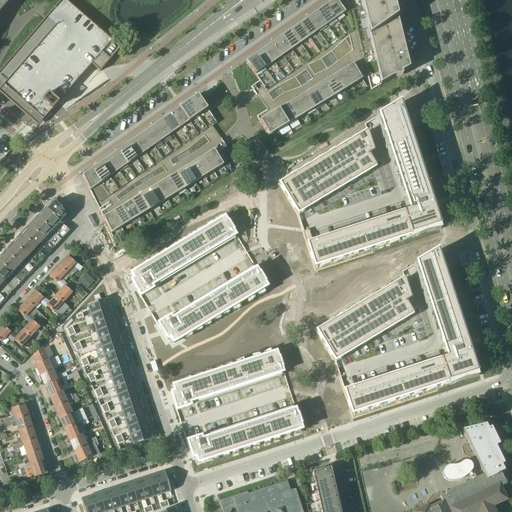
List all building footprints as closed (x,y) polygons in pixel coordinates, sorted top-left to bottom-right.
[(44,20),(0,70),(0,79),(0,80),(4,84),(3,85),(13,94),(43,120),(52,110),(58,103),(92,65),(100,72),(102,70),(105,66),(120,48),(65,0),(61,0),(46,18),(44,20)] [(335,0),(334,0),(326,6),(327,8),(336,20),(345,13),(336,1),(335,0)] [(348,0),(349,1),(352,0),(353,4),(364,2),(379,65),(366,73),(370,87),(371,91),(392,78),(402,76),(401,73),(408,69),(409,69),(408,66),(391,0),(348,0)] [(326,6),(317,12),(318,14),(327,26),(336,20),(327,8),(326,6)] [(309,18),(308,18),(318,32),(327,26),(318,14),(317,12),(309,18)] [(308,18),(299,24),(309,38),(318,32),(308,18)] [(299,24),(290,31),(300,45),(309,38),(299,24)] [(290,31),(282,37),(291,51),(300,45),(290,31)] [(282,37),(273,43),(282,57),(291,51),(282,37)] [(273,43),(264,49),(274,63),(282,57),(273,43)] [(264,49),(255,55),(265,69),(274,63),(264,49)] [(252,57),(246,62),(247,64),(255,76),(256,76),(265,69),(255,55),(252,57)] [(352,65),(343,70),(345,74),(352,86),(362,80),(355,68),(352,65)] [(343,70),(334,76),(336,80),(343,91),(352,86),(345,74),(343,70)] [(334,76),(324,82),(327,86),(334,97),(343,91),(336,80),(334,76)] [(259,82),(251,88),(252,90),(253,91),(256,96),(265,89),(260,81),(259,82)] [(324,82),(315,87),(318,91),(325,103),(334,97),(327,86),(324,82)] [(315,87),(306,93),(308,97),(315,108),(325,103),(318,91),(315,87)] [(306,93),(297,99),(299,103),(306,114),(315,108),(308,97),(306,93)] [(197,96),(188,102),(198,116),(197,116),(202,124),(207,120),(211,127),(212,126),(217,123),(209,112),(206,108),(198,96),(197,96)] [(297,99),(287,104),(290,108),(297,120),(306,114),(299,103),(297,99)] [(188,102),(179,108),(189,122),(197,116),(198,116),(188,102)] [(287,104),(278,110),(281,114),(288,125),(297,120),(290,108),(287,104)] [(309,230),(303,232),(307,244),(315,267),(439,226),(433,206),(429,194),(426,194),(402,121),(400,113),(399,110),(401,110),(402,110),(399,104),(379,116),(379,117),(380,120),(406,201),(414,199),(417,208),(424,206),(424,209),(313,245),(313,243),(313,242),(309,230)] [(179,108),(170,114),(180,128),(189,122),(179,108)] [(278,110),(270,115),(272,119),(271,119),(278,131),(279,131),(282,136),(291,130),(288,125),(281,114),(278,110)] [(267,111),(256,117),(261,123),(262,127),(269,137),(278,131),(271,119),(272,119),(270,115),(267,111)] [(170,114),(162,121),(171,135),(180,128),(170,114)] [(162,121),(153,127),(162,141),(171,135),(162,121)] [(153,127),(144,133),(154,147),(162,141),(153,127)] [(367,132),(280,184),(297,214),(298,214),(299,213),(376,167),(369,155),(374,152),(367,132)] [(144,133),(135,139),(145,153),(154,147),(144,133)] [(135,139),(126,145),(136,159),(145,153),(135,139)] [(221,139),(212,146),(218,154),(227,148),(225,145),(224,144),(221,139)] [(126,145),(117,152),(127,166),(136,159),(126,145)] [(214,150),(204,156),(207,161),(213,171),(223,166),(217,155),(214,150)] [(117,152),(108,158),(110,160),(118,172),(127,166),(117,152)] [(204,156),(195,162),(198,166),(204,177),(213,171),(207,161),(204,156)] [(108,158),(100,164),(101,166),(109,178),(118,172),(110,160),(108,158)] [(195,162),(186,167),(188,172),(195,183),(204,177),(198,166),(195,162)] [(100,164),(91,170),(92,172),(101,184),(109,178),(101,166),(100,164)] [(186,167),(176,173),(179,178),(186,188),(195,183),(188,172),(186,167)] [(91,170),(82,176),(83,178),(85,183),(94,200),(103,193),(99,185),(101,184),(92,172),(91,170)] [(176,173),(167,179),(170,183),(177,194),(186,188),(179,178),(176,173)] [(167,179),(158,184),(161,189),(167,200),(177,194),(170,183),(167,179)] [(158,184),(149,190),(152,194),(158,205),(167,200),(161,189),(158,184)] [(149,190),(140,196),(142,200),(149,211),(158,205),(152,194),(149,190)] [(140,196),(130,201),(133,206),(140,217),(149,211),(142,200),(140,196)] [(130,201),(121,207),(124,211),(131,222),(140,217),(133,206),(130,201)] [(54,202),(0,259),(0,305),(70,231),(64,226),(66,223),(65,222),(69,217),(64,207),(61,209),(54,202)] [(110,207),(100,213),(111,234),(121,228),(115,217),(113,212),(110,207)] [(121,207),(113,212),(115,217),(121,228),(131,222),(124,211),(121,207)] [(225,217),(131,273),(134,279),(131,280),(141,296),(154,289),(152,286),(236,235),(233,230),(234,230),(229,222),(228,222),(225,217)] [(350,389),(344,391),(352,414),(435,387),(477,373),(470,353),(466,341),(463,342),(440,269),(438,263),(437,261),(436,258),(438,257),(438,258),(439,258),(437,251),(416,264),(417,268),(418,270),(443,348),(444,348),(451,346),(454,355),(461,353),(462,356),(351,392),(350,390),(350,389)] [(59,266),(66,273),(74,265),(80,271),(82,268),(76,263),(75,263),(68,256),(68,257),(69,257),(60,266),(59,266)] [(62,278),(66,273),(59,266),(60,267),(51,276),(50,275),(50,276),(57,283),(59,286),(64,281),(62,278)] [(171,317),(158,324),(167,340),(170,339),(173,344),(267,287),(264,282),(265,282),(260,273),(259,274),(256,269),(172,319),(171,317)] [(78,281),(86,289),(94,281),(86,273),(78,281)] [(405,279),(317,332),(335,361),(336,361),(338,360),(340,358),(413,314),(412,313),(406,302),(411,299),(405,279)] [(67,285),(64,281),(59,286),(62,290),(57,296),(56,295),(56,296),(63,302),(72,293),(66,287),(67,285)] [(27,300),(34,307),(39,302),(42,304),(46,300),(43,297),(43,298),(35,291),(36,292),(28,301),(27,300)] [(63,302),(56,296),(55,296),(56,297),(52,301),(51,303),(46,300),(42,304),(46,307),(47,306),(54,312),(63,302)] [(17,310),(24,317),(26,320),(31,315),(29,312),(34,307),(27,300),(26,301),(27,301),(18,311),(17,310)] [(106,300),(86,306),(90,316),(109,309),(106,300)] [(109,309),(90,316),(93,325),(112,318),(109,309)] [(60,317),(58,319),(61,322),(66,317),(63,314),(60,317)] [(23,330),(31,337),(40,327),(33,321),(34,320),(31,315),(26,320),(30,324),(24,330),(23,330)] [(112,318),(93,325),(95,333),(115,326),(112,318)] [(0,341),(1,342),(6,337),(9,339),(14,334),(10,332),(3,325),(2,326),(3,326),(2,327),(0,329),(0,341)] [(115,326),(95,333),(98,341),(118,334),(115,326)] [(31,337),(23,330),(24,331),(18,337),(14,334),(9,339),(13,342),(15,340),(21,347),(31,337)] [(118,334),(98,341),(100,349),(120,342),(118,334)] [(120,342),(100,349),(103,357),(123,350),(120,342)] [(33,357),(37,364),(35,365),(40,376),(53,370),(52,370),(57,368),(52,357),(48,358),(43,347),(42,347),(33,357)] [(123,350),(103,357),(106,365),(125,358),(123,350)] [(174,391),(171,393),(177,410),(191,406),(190,403),(283,372),(282,367),(279,357),(279,358),(277,352),(172,386),(174,391)] [(125,358),(106,365),(108,373),(128,366),(125,358)] [(128,366),(108,373),(111,381),(131,374),(128,366)] [(53,370),(40,376),(45,387),(58,381),(53,370)] [(131,374),(111,381),(114,389),(133,382),(131,374)] [(58,381),(45,387),(50,398),(62,392),(60,387),(64,385),(63,383),(61,380),(61,379),(58,381)] [(133,382),(114,389),(116,397),(136,390),(133,382)] [(136,390),(116,397),(119,405),(138,398),(136,390)] [(62,392),(50,398),(54,408),(67,403),(71,401),(73,400),(72,397),(71,395),(65,398),(62,392)] [(138,398),(119,405),(121,413),(141,406),(138,398)] [(67,403),(54,408),(59,419),(72,414),(67,403)] [(4,421),(5,424),(29,416),(25,405),(12,409),(14,418),(11,418),(4,421)] [(486,408),(489,416),(497,413),(495,405),(486,408)] [(141,406),(121,413),(124,421),(144,414),(141,406)] [(201,437),(187,442),(193,459),(196,458),(198,464),(302,430),(300,424),(301,424),(298,415),(297,415),(295,409),(202,440),(201,437)] [(72,414),(59,419),(64,430),(81,423),(87,420),(82,410),(72,414)] [(144,414),(124,421),(127,429),(146,422),(144,414)] [(29,416),(5,424),(6,428),(12,426),(13,428),(17,427),(19,432),(32,428),(29,416)] [(146,422),(127,429),(129,437),(149,430),(146,422)] [(81,423),(64,430),(69,441),(86,434),(83,426),(82,426),(81,423)] [(438,505),(438,504),(437,505),(433,507),(432,507),(433,508),(429,510),(427,506),(426,507),(427,507),(422,509),(422,510),(418,511),(417,511),(416,511),(494,511),(493,507),(506,501),(500,487),(506,484),(500,473),(503,471),(501,465),(503,464),(495,447),(498,445),(490,428),(487,429),(485,425),(461,431),(483,475),(473,480),(470,473),(471,471),(472,468),(471,466),(470,464),(468,462),(465,462),(463,462),(461,463),(459,465),(457,466),(454,466),(452,466),(450,466),(447,467),(445,468),(443,470),(442,472),(441,474),(442,477),(443,479),(444,481),(447,482),(449,483),(451,483),(454,482),(456,482),(459,481),(461,480),(463,479),(465,478),(467,476),(470,481),(448,492),(448,493),(439,497),(442,503),(438,505)] [(19,445),(23,443),(36,439),(32,428),(19,432),(21,438),(16,439),(17,441),(11,443),(12,447),(19,445)] [(149,430),(129,437),(132,446),(152,440),(149,430)] [(86,434),(69,441),(74,452),(91,445),(89,441),(86,434)] [(37,441),(36,439),(23,443),(19,445),(12,447),(14,451),(20,449),(20,448),(24,446),(27,455),(40,451),(37,441)] [(91,445),(74,452),(79,463),(99,454),(96,446),(98,445),(97,442),(91,445)] [(24,464),(18,466),(20,470),(44,462),(40,451),(27,455),(29,460),(24,462),(24,464)] [(35,478),(47,473),(44,462),(20,470),(21,473),(25,472),(29,482),(36,480),(35,478)] [(339,511),(330,469),(312,473),(321,511),(339,511)] [(164,473),(154,476),(161,496),(170,492),(164,473)] [(154,476),(146,478),(153,498),(161,496),(154,476)] [(244,481),(242,476),(234,478),(236,484),(244,481)] [(146,478),(138,481),(145,501),(153,498),(146,478)] [(138,481),(130,484),(137,503),(145,501),(138,481)] [(247,492),(219,501),(223,511),(230,511),(232,508),(237,511),(302,511),(295,489),(290,491),(287,481),(248,494),(247,492)] [(130,484),(122,486),(129,506),(137,503),(130,484)] [(122,486),(114,489),(121,509),(129,506),(122,486)] [(114,489),(106,492),(113,511),(121,509),(114,489)] [(106,492),(98,494),(104,511),(110,511),(113,511),(106,492)] [(104,511),(98,494),(90,497),(95,511),(104,511)] [(95,511),(90,497),(81,500),(84,511),(95,511)]
